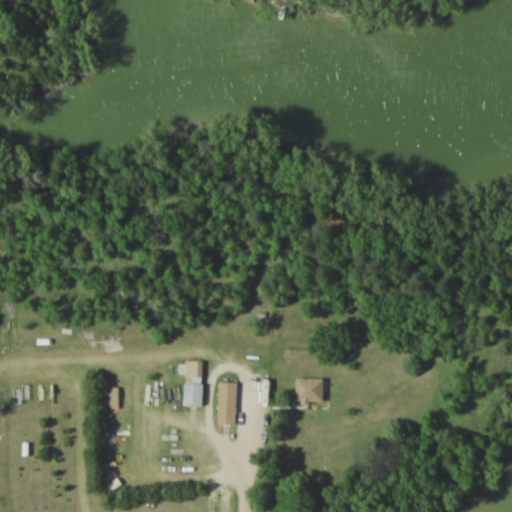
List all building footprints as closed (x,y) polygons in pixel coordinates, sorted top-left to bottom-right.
[(223,0),(208,0),(208,17),(223,17),(223,0)] [(470,53),(460,33),(443,42),(453,62),(470,53)] [(185,359),(201,360),(200,376),(185,375),(185,359)] [(294,378),(322,379),(322,399),(293,398),(294,378)] [(215,420),(216,381),(236,381),(234,421),(215,420)] [(201,384),(200,404),(182,403),(184,383),(201,384)] [(117,409),(117,387),(107,387),(107,409),(117,409)]
